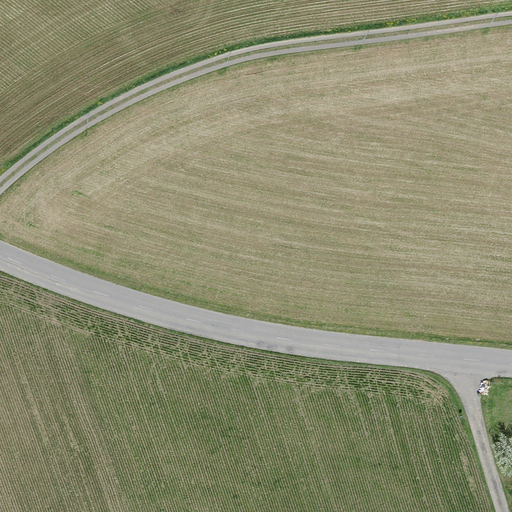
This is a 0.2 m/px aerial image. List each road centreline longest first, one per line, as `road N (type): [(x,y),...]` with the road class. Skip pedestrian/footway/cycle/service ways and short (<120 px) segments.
road 1 (track): [(0,184),(104,107),(220,58),(511,9)]
road 2 (tertiary): [(0,256),(129,302),(275,338),(455,359)]
road 3 (unclassified): [(503,511),(455,359)]
